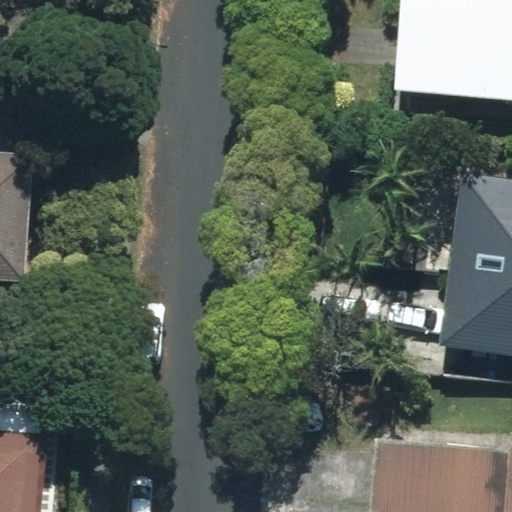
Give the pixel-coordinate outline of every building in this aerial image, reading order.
[(511,0),(408,0),(401,102),(511,109),(511,0)] [(0,295),(5,296),(14,163),(0,162),(0,295)] [(511,363),(511,184),(467,178),(444,355),(511,363)] [(0,390),(0,436),(33,439),(36,393),(0,390)] [(511,511),(511,459),(380,452),(376,511),(511,511)] [(0,511),(32,511),(35,467),(0,465),(0,511)]
